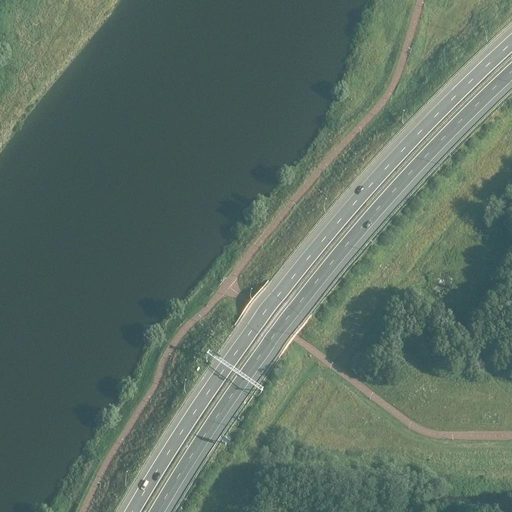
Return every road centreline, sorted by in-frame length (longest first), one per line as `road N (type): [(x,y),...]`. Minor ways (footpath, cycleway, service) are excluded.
road 1 (motorway): [(511,41),(307,258),(193,411),(131,511)]
road 2 (motorway): [(156,511),(319,276),(511,71)]
